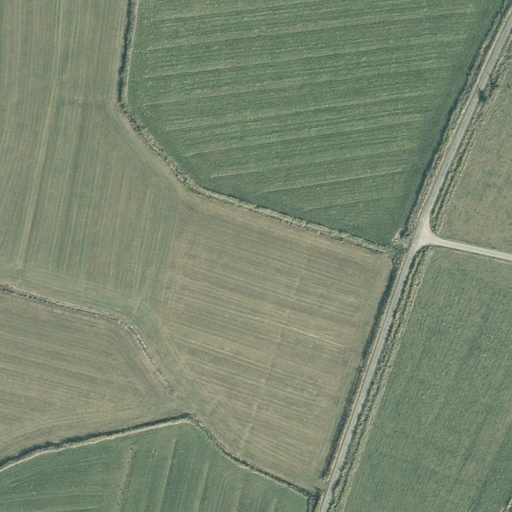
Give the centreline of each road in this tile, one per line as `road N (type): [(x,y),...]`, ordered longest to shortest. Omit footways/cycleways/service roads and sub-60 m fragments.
road 1 (unclassified): [(416,238),(324,511)]
road 2 (unclassified): [(511,30),(416,238)]
